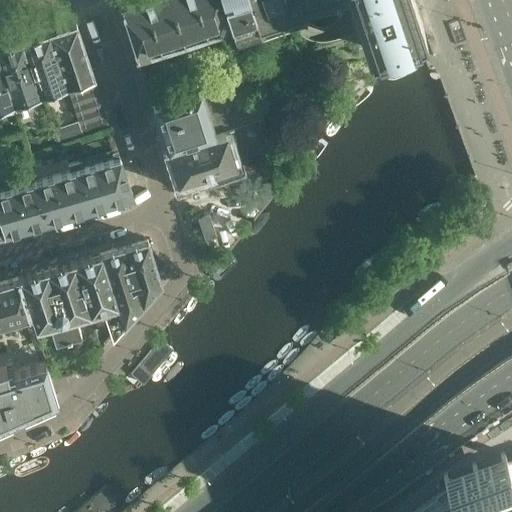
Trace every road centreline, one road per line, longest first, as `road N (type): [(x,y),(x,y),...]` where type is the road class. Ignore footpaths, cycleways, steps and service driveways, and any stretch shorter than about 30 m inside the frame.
road 1 (primary): [(511,243),(187,511)]
road 2 (primary): [(511,290),(435,342),(234,511)]
road 3 (residential): [(169,207),(186,257),(179,280),(71,404),(0,439)]
road 4 (primary): [(290,511),(511,344)]
road 5 (residential): [(95,0),(169,207)]
road 6 (primary): [(348,511),(511,387)]
road 7 (residential): [(169,207),(0,256)]
